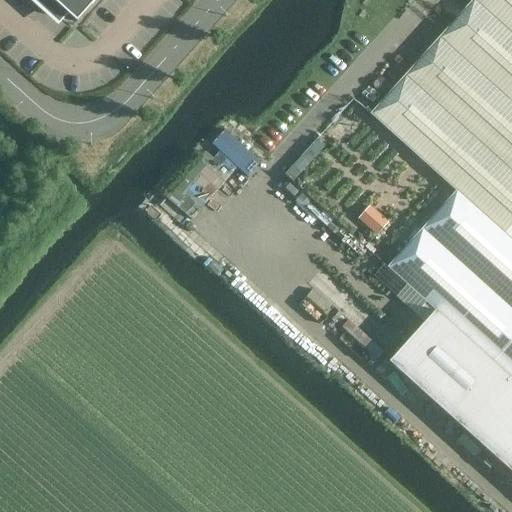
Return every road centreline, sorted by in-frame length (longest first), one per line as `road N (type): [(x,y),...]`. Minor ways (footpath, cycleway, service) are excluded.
road 1 (unclassified): [(0,74),(39,112),(84,123),(128,99),(217,0)]
road 2 (track): [(107,239),(0,360)]
